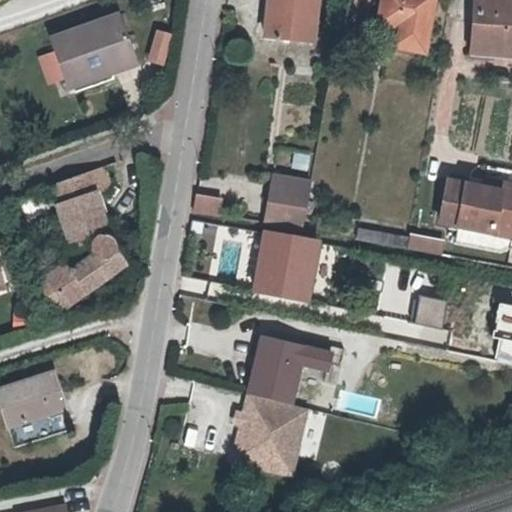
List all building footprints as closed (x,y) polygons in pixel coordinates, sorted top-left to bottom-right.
[(277,0),(276,11),(269,10),(267,36),(314,40),(318,0),(277,0)] [(437,0),(383,0),(380,21),(392,27),(388,51),(428,58),(437,0)] [(511,0),(476,0),(472,48),(511,52),(511,0)] [(100,67),(131,56),(118,18),(49,43),(66,93),(74,89),(77,96),(113,83),(111,77),(104,80),(100,67)] [(162,65),(171,32),(154,27),(145,61),(162,65)] [(104,80),(111,77),(136,69),(131,56),(100,67),(104,80)] [(97,171),(92,173),(52,187),(58,207),(54,209),(68,251),(90,244),(88,247),(88,251),(88,255),(90,259),(68,273),(63,266),(42,281),(43,282),(29,291),(45,316),(59,306),(66,310),(117,274),(119,267),(114,260),(115,256),(116,251),(115,248),(113,244),(111,242),(107,239),(103,226),(92,196),(97,194),(99,193),(102,191),(104,189),(105,187),(105,184),(105,181),(104,178),(103,176),(101,175),(98,173),(97,171)] [(448,181),(466,185),(467,180),(449,176),(448,181)] [(305,208),(310,183),(273,177),(269,202),(305,208)] [(501,193),(481,189),(466,185),(448,181),(440,224),(493,235),(495,228),(511,231),(511,187),(503,185),(501,193)] [(501,193),(503,185),(484,181),(481,189),(501,193)] [(92,196),(103,226),(108,224),(97,194),(92,196)] [(247,204),(196,195),(193,212),(245,221),(247,204)] [(301,230),(305,208),(269,202),(265,224),(301,230)] [(511,231),(495,228),(493,235),(511,238),(511,231)] [(409,232),(407,248),(439,253),(442,238),(409,232)] [(262,274),(256,273),(253,291),(306,300),(316,243),(263,234),(260,251),(266,252),(262,274)] [(266,252),(260,251),(256,273),(262,274),(266,252)] [(456,303),(427,297),(421,326),(450,332),(456,303)] [(499,341),(508,343),(504,365),(511,366),(511,308),(506,307),(499,341)] [(330,353),(263,336),(248,390),(288,401),(296,367),(325,374),(330,353)] [(70,437),(52,379),(0,395),(0,415),(12,454),(70,437)] [(245,394),(231,459),(286,472),(301,406),(245,394)]
